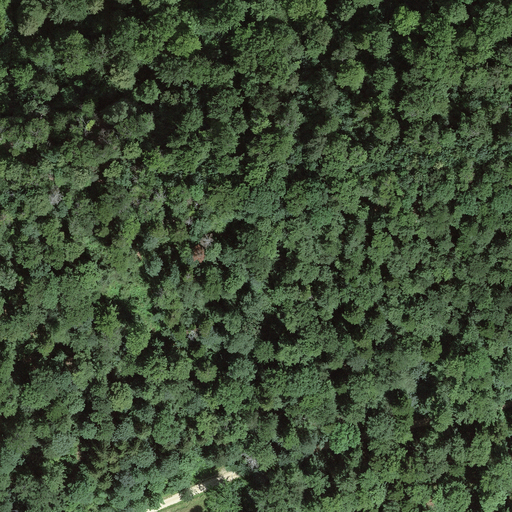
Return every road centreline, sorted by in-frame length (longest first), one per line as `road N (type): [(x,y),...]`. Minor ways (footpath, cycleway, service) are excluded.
road 1 (track): [(285,459),(511,405)]
road 2 (track): [(511,263),(306,301)]
road 3 (track): [(138,511),(285,459)]
